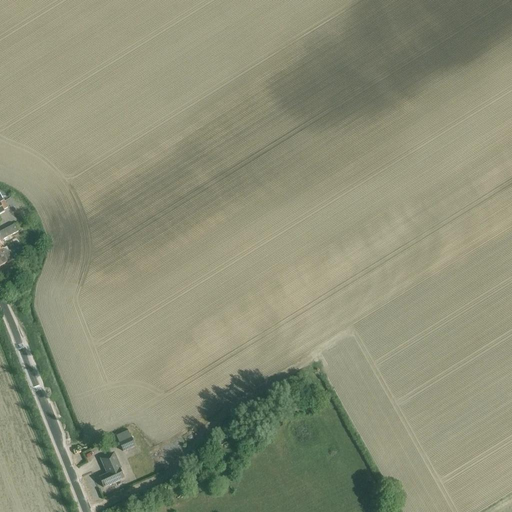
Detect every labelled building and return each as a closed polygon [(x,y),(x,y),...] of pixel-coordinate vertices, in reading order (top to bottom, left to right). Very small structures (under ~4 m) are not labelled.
[(9,210),(4,200),(0,201),(0,216),(6,213),(5,212),(9,210)] [(0,267),(25,254),(21,246),(9,252),(7,248),(3,249),(2,249),(0,244),(0,241),(18,232),(14,225),(0,232),(0,267)] [(0,269),(0,278),(1,281),(14,274),(9,265),(0,269)] [(135,446),(128,431),(116,437),(123,452),(135,446)] [(102,486),(103,486),(104,487),(125,478),(114,454),(101,459),(108,474),(100,478),(100,480),(99,481),(102,486)]
